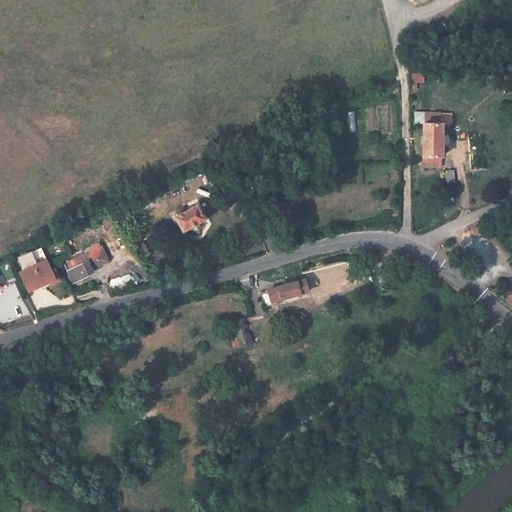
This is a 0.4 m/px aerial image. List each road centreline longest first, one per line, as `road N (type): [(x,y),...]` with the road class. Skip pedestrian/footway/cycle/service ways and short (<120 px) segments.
road 1 (tertiary): [(407,247),(344,241),(0,343)]
road 2 (track): [(385,0),(404,84),(407,247)]
road 3 (tertiary): [(511,320),(434,258),(407,247)]
